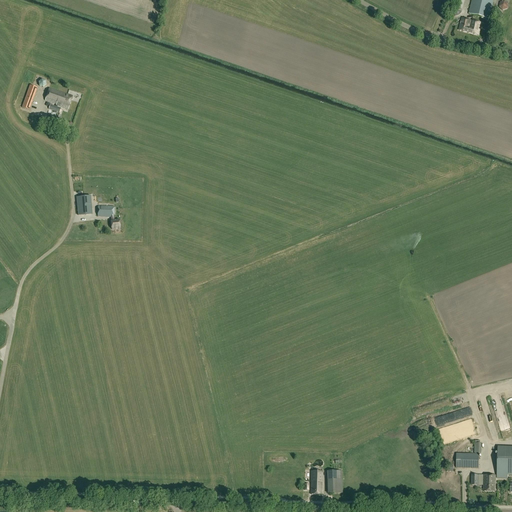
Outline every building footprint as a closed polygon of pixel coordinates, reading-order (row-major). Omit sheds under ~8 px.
[(489,20),(493,0),(472,0),(469,14),(489,20)] [(499,7),(503,10),(507,9),(508,4),(505,1),(500,2),(499,7)] [(459,31),(469,33),(470,29),(470,28),(471,21),(461,19),(459,31)] [(472,21),(470,29),(469,33),(479,35),(480,29),(479,29),(480,25),(481,25),(481,23),(472,21)] [(29,111),(37,88),(31,86),(22,108),(29,111)] [(57,105),(56,107),(57,108),(58,106),(69,110),(73,97),(49,89),(45,101),(57,105)] [(57,108),(56,107),(51,106),(49,110),(50,110),(48,116),(53,117),(54,116),(55,112),(60,113),(61,109),(57,108)] [(77,198),(78,215),(86,215),(92,214),(92,209),(91,196),(77,198)] [(114,208),(98,207),(98,217),(112,218),(112,221),(111,221),(112,230),(121,229),(120,220),(115,221),(114,217),(114,208)] [(479,455),(480,443),(479,441),(475,441),(474,454),(457,454),(456,468),(479,469),(479,455)] [(511,447),(498,447),(498,448),(497,478),(507,479),(507,475),(511,475),(511,447)] [(329,494),(343,493),(343,486),(343,481),(342,481),(341,471),(336,472),(336,470),(328,470),(329,494)] [(312,472),(311,495),(322,495),(323,472),(312,472)] [(483,476),(484,492),(496,492),(495,476),(483,476)]
